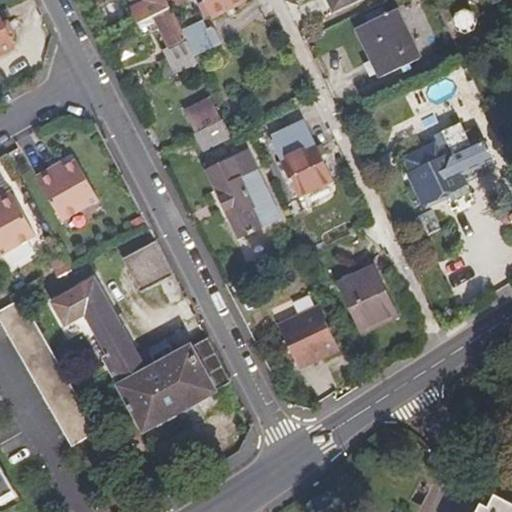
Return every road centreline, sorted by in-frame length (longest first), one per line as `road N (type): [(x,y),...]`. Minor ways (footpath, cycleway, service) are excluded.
road 1 (residential): [(84,71),(288,465)]
road 2 (residential): [(449,356),(275,0)]
road 3 (secondary): [(288,465),(449,356)]
road 4 (residential): [(0,380),(70,503)]
